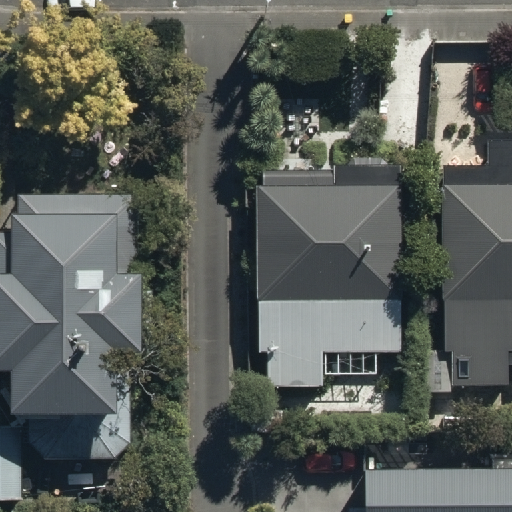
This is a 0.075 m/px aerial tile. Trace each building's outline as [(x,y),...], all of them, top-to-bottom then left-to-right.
[(255,179),(256,342),(264,343),(264,377),(321,376),(321,344),(396,344),(395,157),(330,158),(330,179),(255,179)] [(511,176),(440,177),(441,345),(420,345),(420,386),(451,386),(451,379),(505,379),(505,344),(511,344),(511,176)] [(134,187),(15,188),(15,196),(12,196),(11,214),(0,213),(0,351),(11,351),(13,398),(30,397),(32,439),(43,449),(108,449),(110,448),(111,446),(112,445),(114,443),(115,442),(116,440),(118,438),(119,437),(120,435),(121,433),(122,432),(123,430),(124,428),(125,426),(126,424),(127,423),(128,421),(128,419),(129,417),(130,415),(131,413),(131,411),(132,409),(132,407),(133,405),(133,403),(133,401),(134,399),(134,397),(134,395),(134,393),(135,391),(135,389),(135,387),(135,385),(134,333),(142,333),(142,322),(149,322),(148,282),(141,282),(141,253),(135,254),(134,187)] [(0,420),(0,492),(23,492),(22,421),(0,420)] [(511,511),(511,455),(360,457),(360,511),(511,511)]
